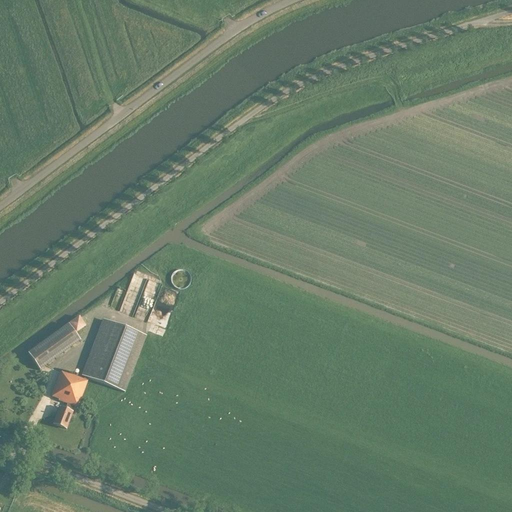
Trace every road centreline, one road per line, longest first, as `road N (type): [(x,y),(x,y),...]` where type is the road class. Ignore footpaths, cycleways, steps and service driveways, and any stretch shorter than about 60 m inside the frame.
road 1 (unclassified): [(0,300),(285,91),(331,68),(511,10)]
road 2 (unclassified): [(0,205),(218,40),(289,0)]
road 3 (unclassified): [(176,511),(0,443)]
road 4 (track): [(122,113),(98,71),(85,0)]
